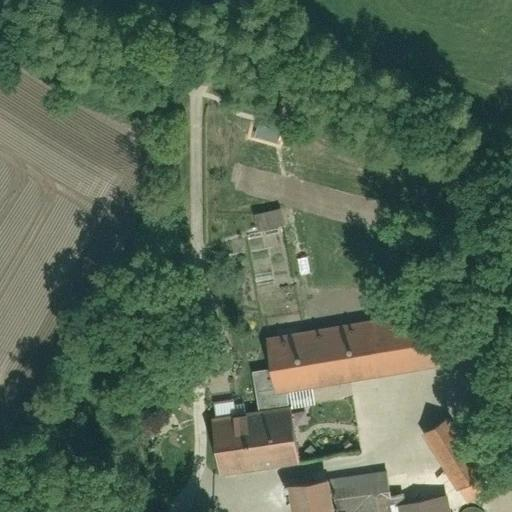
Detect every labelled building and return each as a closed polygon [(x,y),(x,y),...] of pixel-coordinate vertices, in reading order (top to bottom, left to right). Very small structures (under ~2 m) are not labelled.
[(257,213),(262,231),(293,222),(288,204),(257,213)] [(459,307),(277,338),(286,391),(468,360),(459,307)] [(298,408),(217,421),(226,475),(306,462),(298,408)] [(455,416),(432,430),(467,489),(491,475),(455,416)] [(342,476),(347,505),(354,504),(355,511),(402,511),(401,505),(393,466),(342,476)] [(342,476),(299,485),(304,511),(348,511),(347,505),(342,476)] [(458,511),(455,494),(401,505),(402,511),(458,511)]
